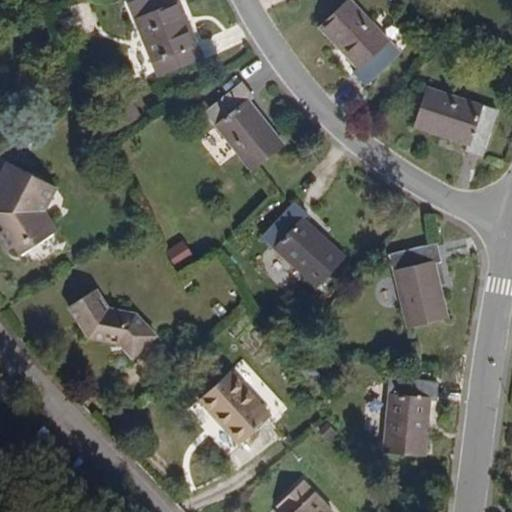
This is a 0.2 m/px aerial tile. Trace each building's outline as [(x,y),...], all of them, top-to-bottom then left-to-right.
[(188,17),(182,19),(175,6),(132,23),(166,96),(209,78),(201,62),(207,58),(188,17)] [(357,95),(371,109),(407,72),(354,18),(326,46),(365,86),(357,95)] [(253,123),(261,116),(250,103),(212,134),(258,192),(289,166),(253,123)] [(487,177),(503,131),(431,106),(418,143),(470,161),(467,170),(487,177)] [(3,183),(0,187),(0,215),(8,227),(1,231),(12,249),(31,236),(37,245),(61,231),(47,209),(65,193),(13,164),(3,183)] [(0,215),(0,230),(1,231),(8,227),(0,215)] [(309,236),(315,228),(302,217),(269,251),(323,303),(349,276),(309,236)] [(184,239),(168,248),(175,262),(192,253),(184,239)] [(441,286),(452,282),(448,266),(397,277),(416,351),(456,342),(441,286)] [(144,320),(115,311),(102,295),(78,316),(102,344),(129,350),(141,363),(163,342),(144,320)] [(250,453),(280,426),(240,381),(210,407),(250,453)] [(446,423),(448,407),(398,401),(389,475),(428,480),(437,422),(446,423)] [(323,511),(306,494),(286,511),(323,511)]
